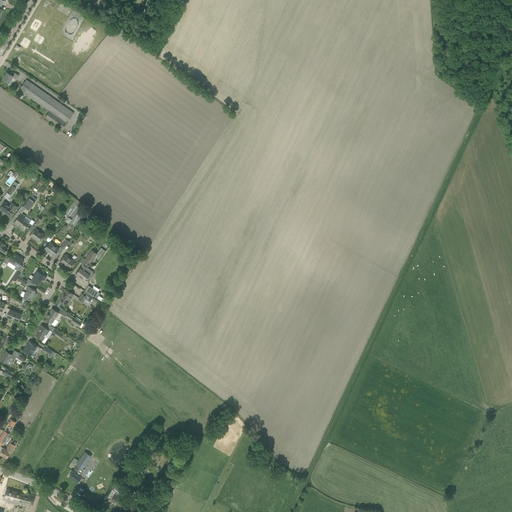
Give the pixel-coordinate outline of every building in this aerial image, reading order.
[(6,72),(2,79),(9,83),(12,77),(16,80),(19,75),(11,71),(10,74),(6,72)] [(49,111),(44,118),(61,130),(73,113),(26,79),(19,90),(49,111)] [(7,192),(10,195),(16,188),(12,185),(7,192)] [(25,208),(28,211),(35,202),(37,199),(30,194),(28,197),(21,206),(25,208)] [(4,212),(9,216),(13,210),(15,211),(18,207),(12,203),(10,206),(5,202),(0,207),(5,211),(4,212)] [(13,223),(23,231),(29,223),(23,219),(25,216),(21,213),(16,219),(13,223)] [(29,235),(39,242),(45,235),(35,228),(29,235)] [(60,247),(64,249),(70,241),(66,239),(60,247)] [(49,252),(50,252),(49,254),(53,256),(59,249),(49,242),(44,249),(48,252),(49,252)] [(85,260),(89,263),(90,263),(97,254),(92,250),(85,260)] [(7,255),(3,262),(7,264),(9,261),(19,268),(20,265),(21,264),(24,260),(14,254),(13,255),(12,256),(11,258),(7,255)] [(65,254),(60,262),(69,269),(75,261),(65,254)] [(89,263),(85,260),(75,275),(84,282),(90,275),(83,270),(89,263)] [(17,270),(12,279),(15,281),(16,281),(17,280),(19,276),(21,273),(17,270)] [(31,281),(38,285),(42,279),(44,280),(46,276),(37,271),(31,281)] [(19,276),(17,280),(25,285),(27,282),(19,276)] [(88,285),(85,290),(95,297),(98,291),(88,285)] [(22,298),(26,300),(27,298),(31,300),(35,293),(35,294),(34,293),(35,290),(28,286),(26,289),(28,290),(26,293),(24,291),(22,292),(21,294),(21,295),(23,297),(22,298)] [(59,299),(63,301),(67,304),(73,294),(66,289),(63,294),(62,294),(59,299)] [(92,298),(93,296),(90,294),(89,293),(87,297),(82,294),(78,299),(83,302),(88,305),(90,301),(92,298)] [(20,301),(19,303),(22,305),(21,306),(26,309),(28,306),(20,301)] [(51,324),(54,326),(58,321),(55,319),(59,313),(52,308),(45,318),(52,322),(51,324)] [(6,316),(12,319),(15,311),(9,309),(6,316)] [(15,311),(12,319),(18,321),(21,314),(15,311)] [(71,322),(79,327),(82,322),(67,313),(65,317),(71,321),(71,322)] [(0,325),(0,329),(7,334),(9,331),(0,325)] [(48,338),(45,336),(49,330),(41,325),(39,328),(35,335),(43,340),(42,342),(44,343),(48,338)] [(55,329),(53,332),(61,338),(64,334),(55,329)] [(23,351),(31,356),(38,346),(29,341),(26,345),(27,345),(26,347),(25,346),(23,351)] [(43,349),(50,354),(54,356),(56,353),(45,346),(43,349)] [(6,350),(0,359),(4,362),(7,364),(9,360),(13,363),(17,358),(13,355),(10,353),(6,350)] [(17,358),(24,362),(26,358),(20,354),(17,358)] [(0,436),(0,446),(8,433),(4,431),(0,436)] [(6,449),(3,448),(0,453),(0,454),(6,458),(10,452),(11,453),(15,445),(10,442),(6,449)] [(72,471),(69,476),(77,482),(81,477),(76,473),(80,468),(82,469),(91,456),(85,452),(76,465),(77,465),(73,471),(72,471)] [(121,497),(123,493),(123,487),(115,483),(110,492),(115,494),(111,500),(121,505),(124,507),(127,501),(121,497)] [(6,489),(3,499),(6,500),(7,498),(18,501),(21,493),(6,489)] [(21,493),(18,501),(30,504),(29,506),(32,506),(35,495),(28,493),(28,495),(25,494),(21,493)] [(132,502),(127,511),(134,511),(138,506),(132,502)]
